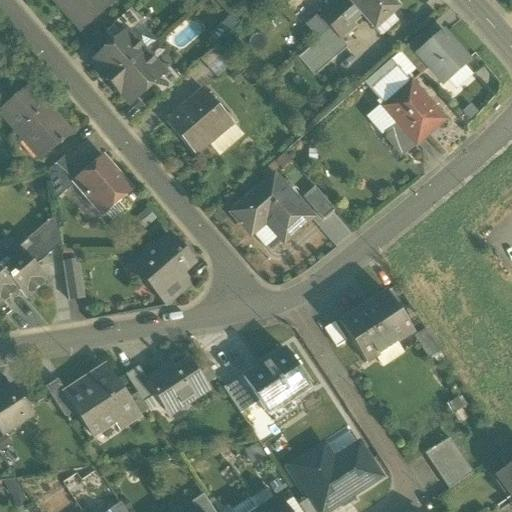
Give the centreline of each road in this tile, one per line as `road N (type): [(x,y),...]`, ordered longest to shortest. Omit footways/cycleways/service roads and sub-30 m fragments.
road 1 (residential): [(1,0),(226,266),(245,311)]
road 2 (residential): [(511,124),(293,306)]
road 3 (residential): [(395,511),(416,498),(293,306)]
road 4 (residential): [(245,311),(0,349)]
